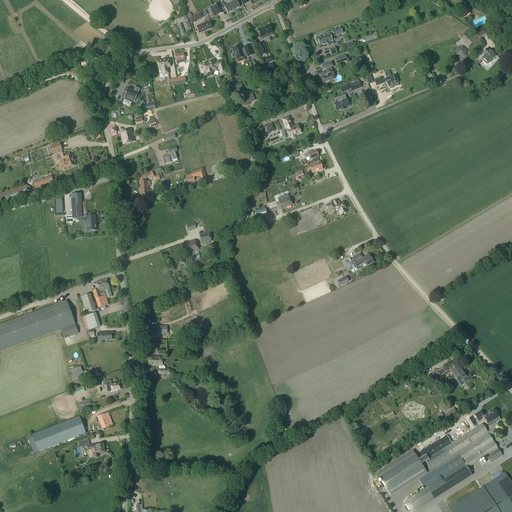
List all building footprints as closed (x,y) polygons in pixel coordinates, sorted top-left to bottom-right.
[(218,3),(212,6),(218,16),(223,13),(223,12),(226,11),(227,14),(239,7),(236,1),(224,7),(224,9),(222,10),(218,3)] [(201,12),(192,18),(194,23),(204,18),(201,12)] [(189,21),(183,23),(185,29),(192,27),(189,21)] [(203,23),(196,26),(199,33),(201,32),(201,31),(203,31),(204,30),(211,28),(209,21),(205,23),(205,24),(204,24),(203,23)] [(182,24),(178,25),(182,36),(186,34),(182,24)] [(269,25),(257,30),(260,38),(268,35),(269,37),(272,35),(271,33),(272,33),(269,25)] [(322,37),(317,39),(319,46),(324,44),(325,46),(329,44),(328,43),(332,41),(331,37),(333,37),(334,37),(342,34),(340,28),(332,31),(333,34),(330,35),(330,34),(326,36),(325,33),(321,35),(322,37)] [(484,28),(475,32),(477,38),(486,34),(484,28)] [(262,43),(256,46),(261,57),(267,54),(262,43)] [(240,47),(232,50),(237,60),(244,57),(247,56),(248,57),(252,55),(248,46),(244,48),(245,49),(241,51),(240,47)] [(457,49),(456,55),(460,58),(465,56),(466,51),(462,48),(457,49)] [(485,55),(482,59),(488,64),(495,57),(486,49),(483,53),(485,55)] [(266,58),(268,64),(275,62),(273,56),(266,58)] [(168,60),(157,62),(159,70),(161,69),(162,75),(168,74),(167,68),(169,68),(168,60)] [(214,62),(200,66),(202,74),(207,72),(207,74),(212,72),(212,71),(216,70),(216,68),(218,67),(221,74),(225,73),(222,61),(217,63),(214,64),(214,62)] [(319,78),(320,81),(321,81),(322,84),(335,79),(331,70),(330,68),(333,67),(331,62),(321,66),(322,70),(325,69),(326,72),(319,75),(320,78),(319,78)] [(381,78),(374,81),(376,86),(383,84),(383,83),(386,82),(388,87),(393,85),(394,88),(398,86),(397,83),(398,83),(395,75),(391,77),(389,74),(385,75),(386,79),(385,79),(385,80),(382,81),(381,78)] [(184,78),(168,81),(169,86),(186,83),(184,78)] [(358,82),(349,85),(351,91),(361,88),(358,82)] [(241,85),(233,88),(235,91),(234,91),(236,95),(237,95),(239,99),(240,98),(244,107),(249,105),(248,104),(255,101),(252,95),(250,96),(249,94),(247,94),(246,91),(245,92),(245,91),(243,91),(241,85)] [(128,89),(124,98),(125,98),(124,100),(131,103),(132,101),(134,102),(135,100),(137,101),(139,96),(137,95),(140,89),(135,87),(133,91),(128,89)] [(340,98),(336,99),(338,103),(334,104),(337,111),(341,109),(341,111),(345,110),(344,108),(349,106),(348,105),(350,104),(349,100),(346,101),(346,99),(344,96),(340,98)] [(290,116),(283,119),(290,138),(292,138),(293,139),(295,138),(296,137),(296,136),(303,133),(299,124),(295,126),(290,116)] [(131,130),(120,132),(123,144),(134,142),(131,130)] [(174,134),(163,139),(164,143),(176,139),(174,134)] [(59,143),(50,147),(52,154),(62,150),(59,143)] [(170,155),(162,157),(164,164),(172,162),(172,160),(177,159),(175,153),(177,152),(176,148),(168,150),(169,153),(170,153),(170,155)] [(308,153),(309,157),(310,160),(312,159),(314,164),(309,165),(311,174),(322,170),(322,169),(321,166),(319,162),(317,158),(318,157),(316,151),(308,153)] [(65,160),(59,162),(61,168),(67,166),(68,168),(75,165),(71,155),(64,158),(65,160)] [(193,173),(186,176),(189,183),(196,181),(195,178),(200,176),(202,181),(208,179),(204,168),(192,172),(193,173)] [(150,172),(140,175),(141,199),(148,198),(147,186),(150,185),(150,181),(144,181),(144,179),(151,177),(150,172)] [(42,178),(33,181),(35,188),(52,182),(51,177),(42,180),(42,178)] [(263,198),(259,199),(260,204),(268,203),(268,202),(267,197),(266,192),(262,193),(263,198)] [(80,194),(71,195),(72,219),(81,218),(81,204),(80,194)] [(290,199),(279,203),(282,210),(292,206),(290,199)] [(337,202),(333,203),(338,213),(340,212),(342,216),(346,214),(345,210),(346,210),(343,204),(340,205),(338,203),(337,203),(337,202)] [(261,210),(255,211),(257,218),(269,216),(267,209),(266,209),(261,210)] [(95,216),(86,217),(87,231),(96,230),(95,216)] [(211,242),(209,233),(199,235),(201,244),(211,242)] [(195,240),(180,245),(184,255),(199,250),(195,240)] [(347,260),(344,262),(346,265),(348,265),(349,266),(347,268),(349,271),(365,263),(367,266),(373,263),(369,255),(361,259),(361,258),(362,258),(360,254),(350,259),(351,261),(349,262),(347,260)] [(337,282),(339,286),(348,281),(346,277),(337,282)] [(106,298),(111,296),(106,279),(96,283),(98,290),(99,291),(100,292),(104,290),(106,298)] [(97,290),(92,291),(98,308),(108,305),(104,293),(100,294),(99,291),(97,290)] [(84,296),(82,297),(87,313),(89,313),(95,311),(90,294),(84,296)] [(64,339),(78,334),(66,301),(0,325),(0,351),(61,329),(64,339)] [(84,317),(82,318),(87,331),(89,331),(100,327),(95,314),(84,317)] [(145,327),(145,335),(151,335),(151,334),(161,334),(161,326),(151,326),(151,327),(145,327)] [(110,332),(97,334),(98,341),(111,340),(110,332)] [(437,356),(404,378),(407,383),(440,361),(437,356)] [(149,357),(149,366),(159,366),(159,368),(158,368),(158,375),(170,375),(170,369),(165,368),(165,367),(164,366),(162,366),(162,357),(149,357)] [(443,368),(438,371),(442,377),(447,374),(451,372),(460,386),(469,380),(467,376),(466,376),(457,363),(448,369),(445,365),(442,367),(443,368)] [(80,366),(68,371),(72,382),(87,375),(85,371),(82,372),(80,366)] [(434,371),(428,375),(433,384),(442,378),(437,370),(434,371)] [(404,378),(402,379),(408,389),(411,388),(407,383),(404,378)] [(98,381),(84,386),(86,391),(100,386),(98,381)] [(111,385),(109,385),(110,391),(112,391),(120,390),(118,383),(111,384),(111,385)] [(82,403),(79,403),(81,409),(92,405),(90,401),(90,400),(89,401),(88,400),(83,401),(83,402),(82,403)] [(440,419),(436,421),(440,427),(457,415),(453,409),(443,415),(441,412),(437,415),(440,419)] [(493,419),(498,416),(497,415),(499,414),(496,410),(494,410),(483,416),(480,412),(475,415),(478,421),(484,418),(489,426),(495,423),(493,419)] [(104,415),(98,417),(102,429),(109,427),(104,415)] [(31,435),(38,452),(85,434),(78,417),(31,435)] [(422,456),(425,461),(430,469),(487,432),(482,424),(477,427),(475,424),(473,425),(472,424),(469,425),(472,430),(451,443),(447,436),(420,453),(422,456)] [(489,435),(459,455),(467,468),(485,457),(487,460),(488,459),(491,463),(502,456),(489,435)] [(94,445),(89,446),(87,446),(88,450),(92,449),(93,457),(93,458),(98,457),(97,453),(104,452),(103,444),(95,446),(94,445)] [(412,451),(376,474),(390,496),(426,473),(420,464),(417,459),(412,451)] [(425,489),(403,502),(409,511),(414,511),(472,475),(467,468),(459,455),(444,464),(450,473),(425,489)] [(444,464),(419,480),(425,489),(450,473),(444,464)] [(511,511),(511,484),(505,474),(467,497),(449,509),(451,511),(511,511)]
